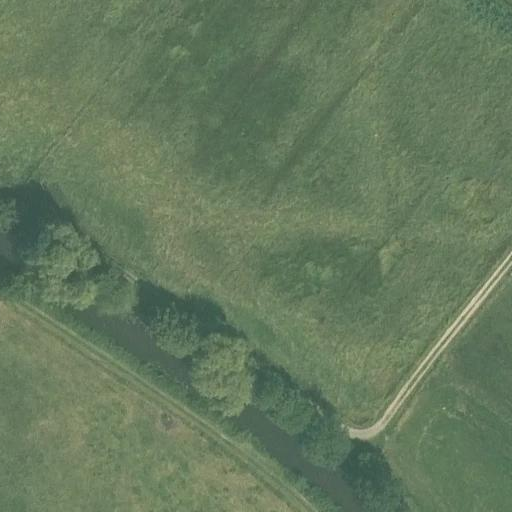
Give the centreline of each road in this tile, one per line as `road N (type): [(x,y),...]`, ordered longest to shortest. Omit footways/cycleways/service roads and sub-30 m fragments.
road 1 (track): [(0,184),(368,426),(511,255)]
road 2 (track): [(307,511),(182,401),(0,279)]
